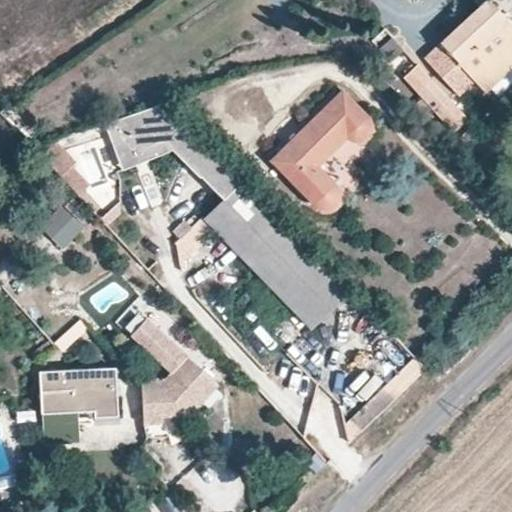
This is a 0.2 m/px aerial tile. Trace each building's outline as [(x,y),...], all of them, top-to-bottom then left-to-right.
[(485,89),(511,64),(511,23),(490,0),(486,0),(441,43),(485,89)] [(485,89),(441,43),(426,57),(470,103),(484,90),(485,89)] [(469,119),(419,65),(404,79),(455,133),(469,119)] [(372,132),(373,126),(370,118),(344,90),(272,160),(316,206),(322,209),(328,210),(333,208),(337,205),(340,201),(341,194),(337,184),(318,166),(346,137),(353,140),(359,142),(364,140),(368,137),(372,132)] [(169,146),(223,200),(244,180),(163,97),(98,122),(112,154),(158,134),(169,146)] [(482,159),(494,147),(486,137),(482,141),(469,127),(460,136),(482,159)] [(118,168),(169,146),(158,134),(112,154),(118,168)] [(76,163),(54,139),(32,147),(77,195),(88,184),(72,167),(76,163)] [(151,207),(163,202),(149,165),(137,170),(151,207)] [(351,291),(244,180),(223,200),(204,218),(217,232),(311,330),(351,291)] [(61,249),(84,231),(65,206),(41,224),(61,249)] [(217,232),(204,218),(178,243),(181,266),(217,232)] [(165,374),(142,375),(145,418),(160,417),(166,411),(179,410),(185,416),(219,380),(147,313),(130,330),(170,368),(165,374)] [(360,437),(427,371),(416,360),(348,426),(360,437)] [(120,416),(117,367),(40,371),(42,413),(44,413),(80,411),(95,411),(95,417),(120,416)] [(368,374),(352,384),(366,404),(382,394),(368,374)] [(80,411),(44,413),(46,444),(82,442),(80,411)]
